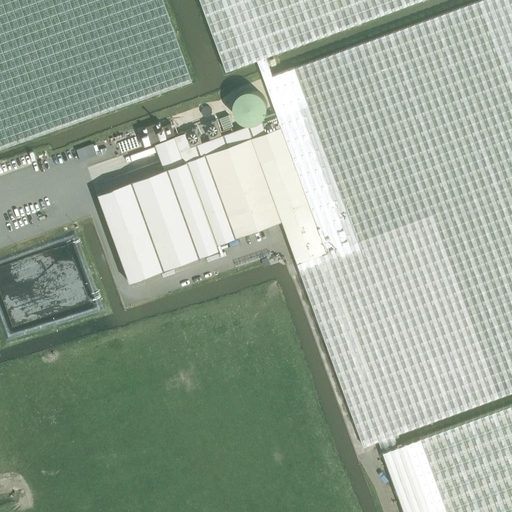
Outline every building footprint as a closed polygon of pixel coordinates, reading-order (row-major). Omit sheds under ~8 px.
[(0,0),(0,147),(191,80),(162,0),(0,0)] [(165,168),(97,193),(129,282),(219,249),(218,244),(262,228),(281,221),(286,235),(361,445),(379,439),(405,511),(511,511),(511,403),(399,445),(394,433),(511,390),(511,0),(478,0),(273,75),(266,56),(257,59),(281,126),(206,153),(184,161),(175,136),(156,143),(165,168)] [(201,0),(227,70),(257,59),(266,56),(418,0),(201,0)] [(224,128),(233,125),(229,114),(220,118),(224,128)] [(210,138),(222,134),(216,120),(205,124),(210,138)] [(171,122),(139,134),(143,145),(175,134),(171,122)] [(191,146),(202,141),(197,127),(185,131),(191,146)]
